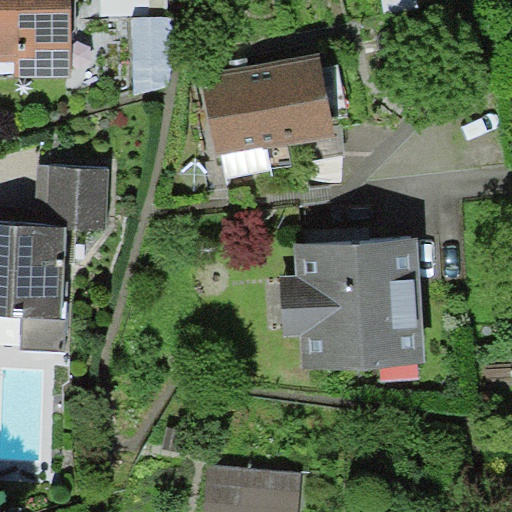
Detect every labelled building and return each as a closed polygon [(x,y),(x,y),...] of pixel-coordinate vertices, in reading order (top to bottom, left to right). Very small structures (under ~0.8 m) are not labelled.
[(0,0),(0,54),(15,54),(15,71),(72,70),(71,0),(0,0)] [(321,47),(199,72),(215,149),(337,124),(321,47)] [(105,223),(106,160),(40,159),(40,210),(39,222),(69,223),(105,223)] [(40,210),(0,208),(0,302),(67,305),(69,223),(39,222),(40,210)] [(406,234),(297,244),(300,272),(278,274),(282,321),(303,319),(306,352),(416,342),(406,234)] [(299,511),(301,464),(207,460),(204,511),(299,511)]
